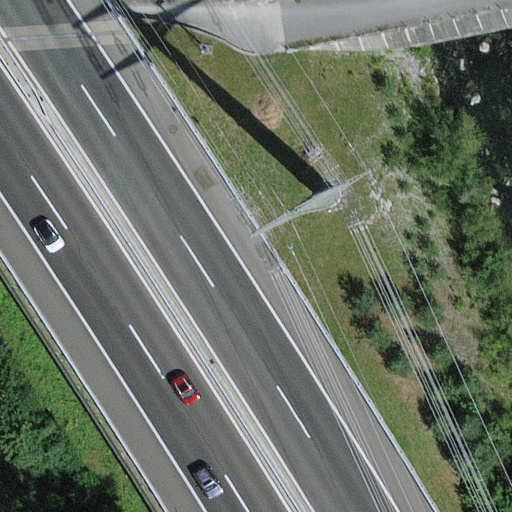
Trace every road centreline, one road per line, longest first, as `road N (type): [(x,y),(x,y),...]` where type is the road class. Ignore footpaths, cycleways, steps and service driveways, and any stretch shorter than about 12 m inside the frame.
road 1 (motorway): [(351,511),(25,0)]
road 2 (motorway): [(0,133),(242,511)]
